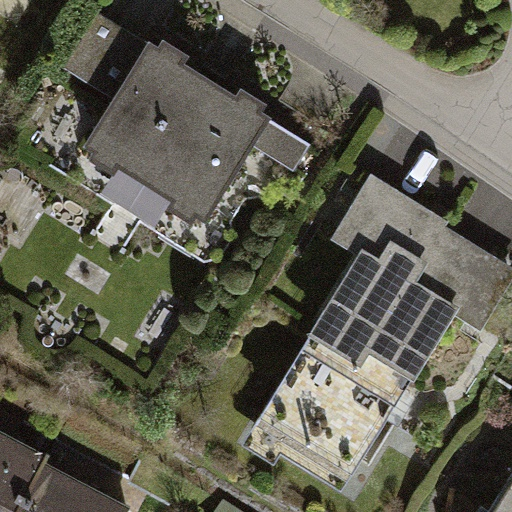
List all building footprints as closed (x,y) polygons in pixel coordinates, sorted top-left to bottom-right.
[(150,45),(99,12),(66,66),(88,80),(116,98),(87,145),(88,146),(70,176),(142,221),(161,192),(174,200),(170,206),(192,220),(195,214),(207,221),(230,180),(254,175),(280,191),(292,198),(305,177),(294,169),(310,143),(270,119),(270,117),(261,111),(264,104),(243,91),(238,97),(183,63),(186,55),(165,41),(161,48),(152,43),(150,45)] [(116,98),(88,80),(45,150),(49,165),(70,176),(88,146),(87,145),(116,98)] [(272,204),(280,191),(254,175),(230,180),(207,221),(195,214),(192,220),(170,206),(174,200),(161,192),(142,221),(204,260),(221,257),(235,235),(231,222),(246,199),(260,196),(272,204)] [(363,252),(313,332),(403,389),(453,309),(469,318),(498,270),(493,267),(497,262),(414,211),(417,206),(371,178),(336,235),(363,252)] [(346,483),(403,389),(313,332),(255,427),(346,483)] [(47,459),(0,434),(0,511),(16,511),(43,462),(45,463),(47,459)] [(16,511),(121,511),(125,505),(45,463),(43,462),(16,511)] [(511,511),(511,475),(489,511),(511,511)] [(245,511),(224,498),(213,511),(245,511)]
